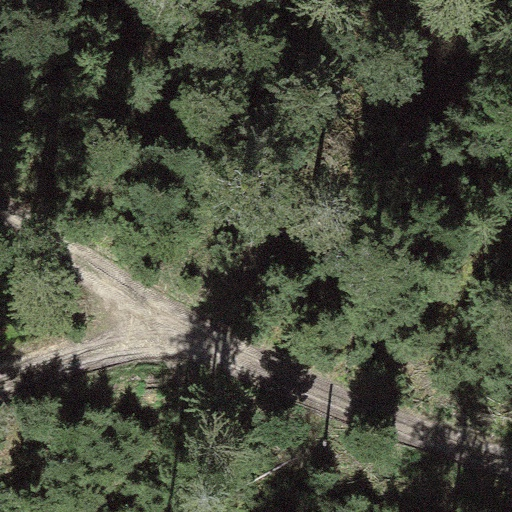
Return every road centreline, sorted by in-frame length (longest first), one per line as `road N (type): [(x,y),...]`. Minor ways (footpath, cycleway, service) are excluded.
road 1 (track): [(511,470),(271,373),(0,210)]
road 2 (track): [(0,376),(123,332),(162,305)]
